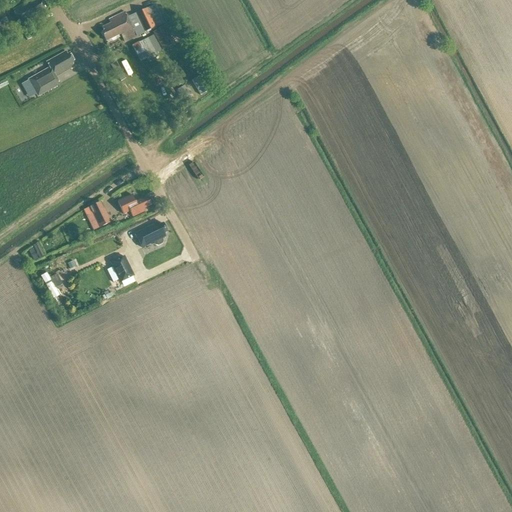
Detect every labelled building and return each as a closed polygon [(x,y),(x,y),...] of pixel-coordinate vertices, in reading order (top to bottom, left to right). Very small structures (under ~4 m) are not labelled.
[(34,15),(44,10),(40,1),(36,3),(35,1),(28,5),(27,3),(13,12),(16,17),(11,20),(15,28),(20,26),(21,27),(36,19),(34,15)] [(144,34),(164,25),(155,6),(135,15),(144,34)] [(106,43),(120,36),(124,44),(136,38),(132,30),(124,13),(108,21),(110,25),(102,29),(104,33),(102,34),(106,43)] [(162,52),(174,45),(164,28),(152,34),(162,52)] [(157,58),(147,40),(138,44),(131,48),(137,57),(143,54),(148,63),(157,58)] [(71,65),(74,64),(69,55),(67,56),(65,53),(47,64),(50,69),(28,81),(38,98),(59,85),(55,78),(73,68),(71,65)] [(123,215),(129,212),(132,218),(144,213),(143,210),(151,207),(147,198),(135,203),(132,196),(117,203),(123,215)] [(92,214),(99,229),(110,223),(103,209),(92,214)] [(159,227),(158,224),(136,236),(143,250),(154,244),(155,246),(156,247),(158,247),(162,245),(163,243),(163,241),(162,239),(166,238),(164,235),(167,233),(163,225),(159,227)] [(121,284),(134,277),(125,258),(111,265),(121,284)] [(50,272),(44,275),(55,298),(64,294),(62,290),(68,287),(61,273),(52,277),(50,272)]
